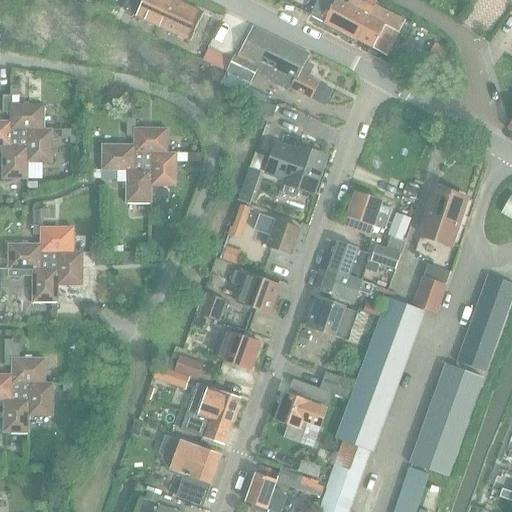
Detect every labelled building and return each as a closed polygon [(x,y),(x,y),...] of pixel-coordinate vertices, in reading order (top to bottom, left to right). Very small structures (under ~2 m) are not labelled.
[(75,0),(74,3),(95,12),(99,0),(75,0)] [(129,0),(124,11),(136,16),(190,41),(203,13),(175,0),(129,0)] [(337,0),(316,0),(309,15),(386,55),(404,20),(374,4),(372,7),(362,2),(358,0),(347,0),(346,4),(337,0)] [(213,50),(206,63),(226,73),(220,84),(245,96),(255,76),(268,83),(268,84),(288,94),(290,90),(309,100),(318,83),(307,78),(313,66),(304,62),(308,55),(253,27),(240,55),(237,53),(233,59),(213,50)] [(426,58),(446,69),(454,55),(435,44),(426,58)] [(12,87),(10,87),(10,95),(18,95),(19,87),(20,87),(20,82),(12,82),(12,87)] [(255,91),(252,98),(262,102),(265,96),(255,91)] [(10,112),(10,122),(11,122),(11,139),(19,139),(20,130),(43,130),(43,129),(44,105),(12,105),(12,97),(3,97),(3,112),(10,112)] [(259,103),(255,115),(268,119),(272,107),(259,103)] [(134,109),(134,119),(142,119),(143,109),(134,109)] [(134,136),(134,146),(135,146),(135,163),(143,163),(144,154),(167,154),(167,153),(167,129),(136,129),(136,121),(127,120),(127,136),(134,136)] [(0,154),(3,155),(3,147),(19,147),(19,139),(11,139),(11,122),(10,122),(0,121),(0,154)] [(270,159),(276,143),(278,143),(283,129),(267,123),(257,153),(255,153),(250,168),(259,171),(264,157),(270,159)] [(20,130),(19,139),(28,139),(28,163),(52,163),(52,129),(43,129),(43,130),(20,130)] [(70,138),(70,144),(76,144),(76,129),(61,129),(61,138),(70,138)] [(3,147),(3,155),(3,179),(28,179),(28,163),(28,139),(19,139),(19,147),(3,147)] [(270,159),(266,173),(284,180),(283,183),(313,194),(326,156),(296,146),(295,149),(276,143),(270,159)] [(118,171),(127,171),(143,171),(143,163),(135,163),(135,146),(134,146),(102,146),(102,170),(102,171),(102,178),(108,178),(117,178),(118,171)] [(144,154),(143,163),(152,163),(152,187),(176,187),(177,154),(167,153),(167,154),(144,154)] [(203,154),(188,154),(188,162),(202,162),(203,154)] [(127,171),(126,203),(152,203),(152,187),(152,163),(143,163),(143,171),(127,171)] [(402,198),(415,202),(419,189),(406,185),(402,198)] [(245,187),(239,204),(248,208),(254,190),(245,187)] [(420,235),(450,245),(466,199),(435,189),(420,235)] [(384,229),(392,209),(380,205),(382,201),(356,192),(344,225),(343,227),(369,237),(373,225),(384,229)] [(511,196),(503,212),(511,217),(511,196)] [(229,227),(227,235),(240,240),(252,209),(241,206),(233,228),(229,227)] [(41,211),(41,218),(49,218),(49,208),(40,208),(41,211)] [(260,215),(255,230),(270,235),(266,246),(291,254),(299,229),(275,221),(275,220),(260,215)] [(40,235),(40,245),(41,245),(41,262),(49,262),(50,253),(73,253),(73,228),(40,228),(40,226),(33,226),(33,235),(40,235)] [(391,237),(387,248),(401,253),(405,242),(391,237)] [(338,242),(328,269),(348,276),(353,264),(367,269),(370,261),(395,270),(401,253),(387,248),(380,246),(376,256),(358,249),(338,242)] [(24,276),(33,276),(33,270),(49,270),(49,262),(41,262),(41,245),(40,245),(8,245),(8,270),(8,277),(14,277),(24,277),(24,276)] [(224,247),(219,261),(236,267),(241,253),(224,247)] [(91,252),(91,261),(100,261),(100,253),(91,252)] [(50,253),(49,262),(57,262),(57,286),(58,286),(82,286),(82,253),(73,253),(50,253)] [(33,270),(33,276),(33,302),(58,302),(58,286),(57,286),(57,262),(49,262),(49,270),(33,270)] [(348,276),(328,269),(320,291),(354,303),(358,291),(375,297),(379,287),(348,277),(348,276)] [(236,302),(270,314),(280,286),(246,274),(246,275),(236,272),(232,283),(242,287),(236,302)] [(511,283),(489,275),(484,288),(511,297),(511,283)] [(414,307),(438,315),(448,286),(424,279),(414,307)] [(511,297),(484,288),(480,300),(508,310),(511,298),(511,297)] [(201,316),(220,323),(226,302),(208,295),(201,316)] [(389,298),(384,312),(420,325),(425,312),(389,298)] [(308,326),(317,329),(348,340),(358,314),(318,299),(308,326)] [(480,300),(476,313),(503,322),(508,310),(480,300)] [(364,312),(378,317),(382,307),(367,302),(364,312)] [(84,309),(91,318),(101,310),(96,304),(88,305),(84,309)] [(384,312),(380,324),(416,338),(420,325),(384,312)] [(476,313),(471,325),(499,335),(503,322),(476,313)] [(12,318),(2,318),(2,326),(11,326),(12,318)] [(380,324),(375,337),(411,350),(416,338),(380,324)] [(471,325),(467,337),(494,347),(499,335),(471,325)] [(226,331),(216,358),(229,363),(228,366),(249,374),(259,342),(226,331)] [(301,331),(296,344),(305,347),(310,334),(301,331)] [(375,337),(370,350),(406,363),(411,350),(375,337)] [(467,337),(462,350),(490,360),(494,347),(467,337)] [(12,366),(12,376),(12,393),(21,393),(21,383),(44,384),(44,383),(45,359),(20,359),(20,353),(21,353),(21,341),(5,341),(5,366),(12,366)] [(370,350),(365,363),(401,376),(406,363),(370,350)] [(462,350),(458,362),(485,372),(490,360),(462,350)] [(178,358),(173,372),(189,378),(197,380),(202,366),(178,358)] [(365,363),(361,375),(397,389),(401,376),(365,363)] [(448,364),(443,377),(479,390),(484,377),(448,364)] [(158,366),(153,378),(185,390),(189,378),(173,372),(158,366)] [(284,437),(300,443),(308,423),(320,427),(331,394),(349,400),(355,382),(326,371),(319,389),(293,380),(287,395),(284,394),(275,421),(288,425),(284,437)] [(0,406),(4,407),(4,401),(21,401),(21,393),(12,393),(12,376),(0,375),(0,406)] [(361,375),(356,388),(392,401),(397,389),(361,375)] [(443,377),(439,389),(474,402),(479,390),(443,377)] [(21,383),(21,393),(29,393),(29,417),(53,417),(53,383),(44,383),(44,384),(21,383)] [(62,383),(62,392),(72,392),(72,383),(62,383)] [(356,388),(351,401),(387,414),(392,401),(356,388)] [(202,437),(224,445),(226,439),(240,400),(209,389),(206,398),(195,394),(188,413),(184,425),(204,431),(202,437)] [(439,389),(434,402),(470,414),(474,402),(439,389)] [(4,401),(4,407),(4,433),(29,433),(29,417),(29,393),(21,393),(21,401),(4,401)] [(351,401),(347,414),(383,427),(387,414),(351,401)] [(434,402),(430,414),(465,427),(470,414),(434,402)] [(347,414),(342,426),(378,440),(383,427),(347,414)] [(430,414),(425,426),(461,439),(465,427),(430,414)] [(138,423),(133,436),(139,438),(144,425),(138,423)] [(342,426),(337,440),(343,442),(370,452),(373,453),(378,440),(342,426)] [(425,426),(421,438),(457,451),(461,439),(425,426)] [(176,497),(202,506),(220,456),(166,436),(159,455),(169,473),(171,470),(184,475),(176,497)] [(421,438),(416,450),(452,463),(457,451),(421,438)] [(322,502),(318,511),(349,511),(370,452),(343,442),(339,454),(335,453),(331,465),(335,467),(326,490),(322,502)] [(416,450),(411,464),(447,477),(452,463),(416,450)] [(302,461),(298,473),(319,480),(323,468),(302,461)] [(409,468),(405,478),(426,485),(429,475),(409,468)] [(322,502),(326,490),(323,488),(323,487),(302,480),(303,477),(280,470),(276,482),(298,491),(299,490),(320,497),(319,501),(322,502)] [(246,502),(252,504),(251,509),(260,511),(280,511),(286,496),(272,491),(276,481),(256,474),(246,502)] [(405,478),(402,488),(422,495),(426,485),(405,478)] [(402,488),(399,498),(419,505),(422,495),(402,488)] [(147,490),(144,499),(156,503),(159,494),(147,490)] [(511,492),(503,490),(500,498),(510,501),(511,496),(511,492)] [(399,498),(395,508),(405,511),(416,511),(419,505),(399,498)]
